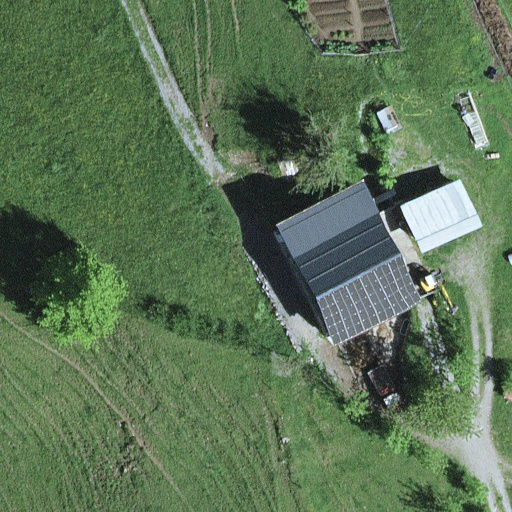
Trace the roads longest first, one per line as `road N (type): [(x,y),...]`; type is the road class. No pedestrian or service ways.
road 1 (track): [(477,287),(487,453),(501,511)]
road 2 (track): [(376,398),(511,470)]
